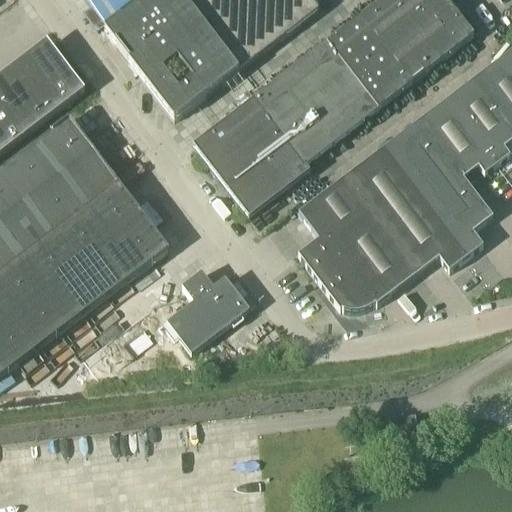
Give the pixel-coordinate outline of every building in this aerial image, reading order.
[(81,0),(103,28),(138,0),(81,0)] [(173,126),(317,16),(304,0),(150,0),(119,24),(128,35),(117,43),(124,52),(122,53),(138,74),(132,78),(134,81),(136,79),(173,126)] [(377,117),(473,42),(440,0),(390,0),(325,49),(326,50),(253,106),(252,105),(192,151),(248,223),(308,176),(302,169),(376,116),(377,117)] [(82,93),(79,95),(46,52),(28,66),(26,63),(24,65),(29,71),(30,70),(62,112),(83,95),(82,93)] [(511,56),(475,84),(511,134),(511,56)] [(44,126),(62,112),(30,70),(29,71),(25,74),(6,79),(11,85),(12,84),(44,126)] [(0,105),(26,140),(44,126),(12,84),(11,85),(7,88),(0,89),(0,105)] [(503,154),(511,146),(511,134),(475,84),(447,106),(497,171),(509,162),(503,154)] [(0,143),(8,153),(26,140),(0,105),(0,143)] [(483,181),(497,171),(447,106),(418,128),(461,185),(462,185),(477,173),(483,181)] [(167,256),(69,126),(68,124),(0,175),(0,381),(36,355),(167,256)] [(462,185),(461,185),(418,128),(382,155),(465,265),(482,252),(472,239),(492,223),(462,185)] [(448,278),(465,265),(382,155),(346,183),(372,216),(419,278),(438,264),(448,278)] [(329,249),(372,216),(346,183),(297,219),(317,246),(297,261),(305,272),(331,252),(329,249)] [(376,311),(419,278),(372,216),(329,249),(331,252),(353,281),(327,301),(339,317),(340,316),(342,316),(343,316),(350,318),(357,318),(364,316),(371,312),(372,311),(372,312),(374,310),(376,312),(377,311),(376,311)] [(327,301),(353,281),(331,252),(305,272),(327,301)] [(223,285),(211,294),(199,277),(179,292),(192,309),(165,329),(189,360),(247,317),(223,285)] [(393,456),(417,453),(412,422),(388,425),(393,456)]
